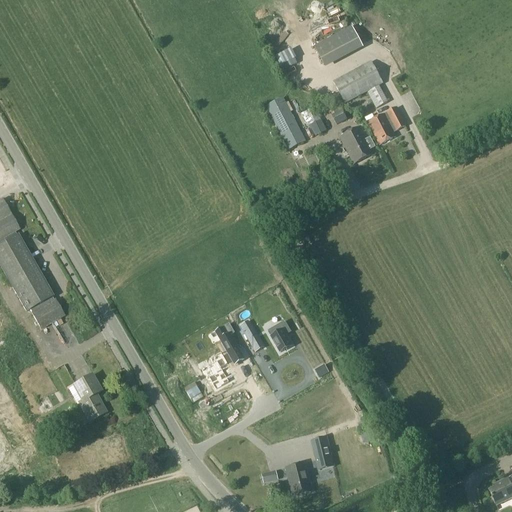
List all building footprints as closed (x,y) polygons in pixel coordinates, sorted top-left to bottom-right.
[(330,21),(331,25),(344,20),(341,12),(316,21),(317,26),(330,21)] [(314,47),(323,65),(361,45),(352,27),(314,47)] [(333,82),(345,104),(383,84),(371,62),(333,82)] [(367,93),(376,109),(388,102),(379,86),(367,93)] [(284,97),(266,107),(288,151),(306,141),(284,97)] [(384,115),(368,123),(379,146),(396,137),(393,131),(396,130),(396,131),(406,126),(396,108),(387,113),(387,114),(385,115),(384,115)] [(342,110),(331,116),(336,126),(347,120),(342,110)] [(321,120),(309,126),(315,137),(326,131),(321,120)] [(361,127),(340,138),(353,165),(374,154),(372,149),(375,148),(370,138),(367,140),(361,127)] [(0,245),(16,236),(14,232),(19,230),(2,201),(0,201),(0,245)] [(0,266),(26,312),(30,310),(52,297),(53,297),(52,296),(18,237),(18,236),(17,236),(17,237),(0,246),(0,266)] [(55,301),(54,302),(52,298),(30,311),(32,314),(41,329),(63,316),(55,301)] [(0,337),(9,333),(0,315),(0,337)] [(248,322),(240,326),(255,353),(263,348),(248,322)] [(285,322),(268,332),(271,337),(280,353),(292,346),(286,336),(291,333),(285,322)] [(231,334),(221,340),(237,366),(246,360),(231,334)] [(314,371),(319,378),(329,373),(324,365),(314,371)] [(218,366),(205,374),(211,385),(213,385),(217,391),(229,384),(218,366)] [(96,395),(101,393),(91,376),(73,387),(82,402),(79,404),(90,422),(106,413),(96,395)] [(264,395),(274,436),(297,430),(287,389),(264,395)] [(245,398),(250,425),(261,423),(256,396),(245,398)] [(24,459),(36,479),(49,472),(19,421),(9,427),(0,411),(0,420),(2,419),(5,425),(0,428),(19,461),(24,459)] [(220,429),(217,412),(210,413),(212,430),(220,429)] [(326,438),(311,442),(319,472),(334,468),(326,438)] [(366,471),(378,467),(376,461),(364,465),(366,471)] [(293,497),(313,492),(305,463),(285,469),(293,497)] [(496,487),(489,490),(496,506),(511,499),(511,487),(507,478),(495,484),(496,487)]
